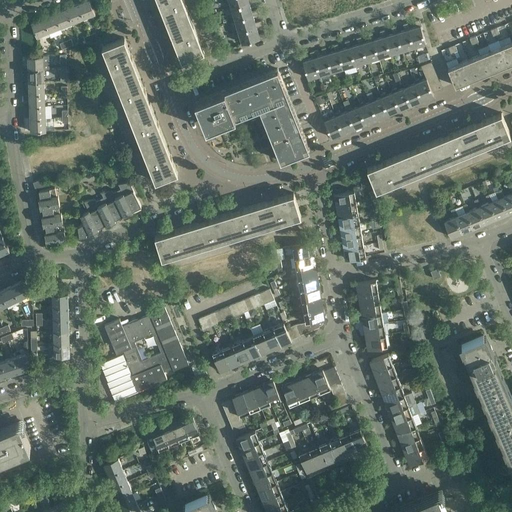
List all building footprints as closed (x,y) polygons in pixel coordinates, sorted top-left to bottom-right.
[(89,0),(85,0),(78,3),(83,18),(95,13),(89,0)] [(183,0),(158,0),(169,26),(191,17),(183,0)] [(249,2),(231,7),(235,19),(253,14),(253,15),(259,13),(257,8),(252,10),(250,3),(249,2)] [(78,3),(66,8),(72,22),(83,18),(78,3)] [(66,8),(54,12),(60,27),(72,22),(66,8)] [(54,12),(43,17),(49,31),(60,27),(54,12)] [(253,14),(235,19),(238,30),(256,25),(256,26),(262,24),(261,20),(255,22),(253,15),(253,14)] [(37,36),(49,31),(43,17),(31,21),(37,36)] [(191,17),(169,26),(182,60),(204,51),(191,17)] [(416,26),(409,28),(408,28),(414,46),(426,43),(420,25),(421,25),(419,19),(415,20),(416,26)] [(404,29),(397,32),(396,32),(402,50),(414,46),(408,28),(409,28),(407,22),(403,24),(404,29)] [(256,25),(238,30),(242,42),(260,37),(260,38),(266,36),(264,31),(258,33),(256,26),(256,25)] [(393,33),(386,35),(385,35),(390,53),(402,50),(396,32),(397,32),(395,26),(391,27),(393,33)] [(381,36),(374,38),(373,39),(379,57),(390,53),(385,35),(386,35),(384,29),(379,31),(381,36)] [(369,40),(362,42),(367,60),(379,57),(373,39),(374,38),(372,33),(368,34),(369,40)] [(358,44),(351,46),(350,46),(355,64),(367,60),(362,42),(361,36),(356,38),(358,44)] [(102,46),(116,80),(138,71),(125,37),(102,46)] [(346,47),(339,49),(338,49),(343,67),(355,64),(350,46),(351,46),(349,40),(344,41),(346,47)] [(499,40),(488,44),(488,45),(490,50),(498,68),(499,67),(507,64),(508,64),(501,46),(499,40)] [(511,42),(511,41),(501,46),(508,64),(510,63),(511,62),(511,42)] [(334,50),(327,52),(326,53),(332,71),(343,67),(338,49),(339,49),(337,43),(333,45),(334,50)] [(488,45),(478,49),(480,54),(487,72),(489,72),(496,69),(498,68),(490,50),(488,45)] [(325,47),(321,48),(323,54),(316,56),(314,56),(320,74),(332,71),(326,53),(327,52),(325,47)] [(314,50),(309,51),(311,57),(303,60),(308,78),(320,74),(314,56),(316,56),(314,50)] [(480,54),(469,59),(477,77),(478,76),(486,73),(487,72),(480,54)] [(37,55),(28,56),(28,68),(44,68),(49,68),(49,55),(43,55),(37,55)] [(457,57),(446,62),(448,67),(454,83),(455,85),(457,85),(465,82),(466,81),(459,63),(457,57)] [(469,59),(459,63),(466,81),(468,80),(475,77),(477,77),(469,59)] [(421,65),(423,70),(434,66),(432,61),(421,65)] [(434,66),(423,70),(425,76),(436,71),(434,66)] [(44,68),(28,68),(29,81),(44,80),(44,68)] [(277,68),(195,101),(206,129),(260,107),(281,160),(310,149),(277,68)] [(138,71),(116,80),(129,113),(151,105),(138,71)] [(436,71),(425,76),(426,78),(427,81),(438,77),(436,71)] [(438,77),(427,81),(430,86),(440,82),(438,77)] [(419,79),(414,80),(422,100),(428,97),(430,100),(435,98),(432,92),(430,86),(427,81),(426,78),(419,80),(419,79)] [(44,80),(29,81),(29,93),(45,93),(44,80)] [(407,83),(403,85),(411,104),(417,102),(418,105),(423,103),(422,100),(414,80),(414,81),(415,82),(408,85),(407,83)] [(440,82),(430,86),(432,92),(442,87),(440,82)] [(396,88),(392,90),(399,109),(406,106),(407,110),(412,108),(411,104),(403,85),(402,85),(403,87),(397,89),(396,88)] [(381,96),(388,114),(395,111),(396,114),(401,112),(399,109),(392,90),(391,90),(392,92),(385,94),(385,92),(380,94),(381,96)] [(45,93),(29,93),(30,106),(45,105),(45,93)] [(323,94),(316,96),(319,104),(326,101),(323,94)] [(374,97),(369,99),(377,118),(383,115),(385,119),(389,117),(388,114),(381,96),(374,99),(374,97)] [(362,102),(358,103),(365,123),(372,120),(374,123),(378,121),(377,118),(369,99),(369,101),(363,103),(362,102)] [(351,106),(346,108),(354,127),(361,125),(362,128),(367,126),(365,123),(358,103),(357,104),(358,106),(352,108),(351,106)] [(45,105),(30,106),(30,118),(46,117),(45,105)] [(151,105),(129,113),(142,147),(165,138),(151,105)] [(340,111),(335,113),(343,132),(349,129),(351,133),(356,131),(354,127),(346,108),(347,110),(340,113),(340,111)] [(328,116),(323,118),(331,137),(338,134),(340,137),(344,136),(343,132),(335,113),(336,115),(329,117),(328,116)] [(501,113),(468,126),(477,148),(510,135),(501,113)] [(46,117),(30,118),(31,131),(46,130),(46,117)] [(468,126),(434,140),(443,162),(477,148),(468,126)] [(165,138),(142,147),(155,181),(178,172),(165,138)] [(434,140),(401,154),(410,176),(443,162),(434,140)] [(401,154),(367,167),(376,189),(410,176),(401,154)] [(43,177),(33,181),(36,188),(45,184),(43,177)] [(121,188),(114,192),(124,214),(125,216),(133,212),(132,210),(142,205),(130,181),(119,183),(119,184),(121,188)] [(511,193),(504,196),(502,197),(508,212),(511,210),(511,184),(508,186),(511,193)] [(41,207),(42,207),(58,204),(60,204),(58,194),(57,195),(55,186),(39,189),(41,197),(39,198),(41,207)] [(337,193),(334,193),(336,204),(356,201),(354,190),(343,192),(343,187),(336,189),(337,193)] [(493,201),(491,202),(497,217),(508,212),(502,197),(504,196),(501,189),(499,190),(495,192),(498,198),(493,200),(493,201)] [(105,198),(97,201),(107,223),(107,224),(116,220),(115,218),(124,214),(114,192),(112,190),(101,192),(102,192),(105,198)] [(293,192),(259,203),(266,226),(301,215),(298,207),(293,192)] [(488,202),(481,205),(481,206),(479,207),(486,222),(497,217),(491,202),(493,201),(493,200),(493,201),(489,194),(486,195),(488,202)] [(81,213),(85,222),(89,231),(90,233),(99,228),(98,227),(107,223),(97,201),(95,198),(84,200),(84,201),(85,201),(89,209),(81,213)] [(477,207),(470,210),(468,211),(474,226),(486,222),(479,207),(481,206),(481,205),(478,198),(474,200),(477,207)] [(356,201),(336,204),(338,215),(358,212),(356,201)] [(259,203),(224,214),(231,236),(266,226),(259,203)] [(465,212),(458,215),(459,215),(456,216),(463,231),(474,226),(468,211),(470,210),(469,210),(466,203),(463,205),(465,212)] [(58,204),(42,207),(44,215),(42,215),(44,224),(45,224),(61,221),(63,221),(61,212),(60,212),(58,204)] [(454,216),(444,221),(451,236),(463,231),(456,216),(459,215),(458,215),(455,208),(451,209),(454,216)] [(358,212),(338,215),(340,226),(360,222),(358,212)] [(224,214),(190,224),(197,247),(231,236),(224,214)] [(61,221),(45,224),(47,232),(45,232),(47,242),(66,238),(64,229),(63,229),(61,221)] [(85,222),(78,225),(80,236),(87,235),(86,233),(89,231),(85,222)] [(360,222),(340,226),(341,236),(362,233),(360,222)] [(155,235),(162,258),(197,247),(190,224),(155,235)] [(362,233),(341,236),(343,248),(364,245),(362,233)] [(2,235),(0,236),(0,254),(9,250),(2,235)] [(292,245),(294,257),(314,253),(312,242),(292,245)] [(118,254),(118,255),(134,293),(124,297),(127,305),(138,301),(139,303),(146,300),(145,298),(170,288),(166,280),(161,282),(145,244),(126,252),(125,251),(118,254)] [(364,245),(343,248),(345,259),(366,255),(364,245)] [(314,253),(294,257),(296,267),(316,264),(314,253)] [(316,264),(296,267),(297,278),(318,275),(316,264)] [(437,267),(430,270),(434,278),(441,275),(437,267)] [(318,275),(297,278),(299,289),(320,285),(318,275)] [(22,279),(11,285),(18,299),(29,294),(22,279)] [(376,279),(356,283),(358,294),(378,291),(376,279)] [(11,285),(0,289),(0,290),(7,304),(18,299),(11,285)] [(320,285),(299,289),(301,300),(322,297),(320,285)] [(270,288),(264,290),(269,301),(274,299),(270,288)] [(264,290),(259,293),(264,303),(269,301),(264,290)] [(378,291),(358,294),(360,305),(380,301),(378,291)] [(68,293),(52,293),(52,306),(68,305),(68,293)] [(259,293),(254,295),(258,306),(264,303),(259,293)] [(254,295),(249,297),(254,307),(258,306),(254,295)] [(249,297),(244,299),(249,310),(254,307),(249,297)] [(322,297),(301,300),(303,310),(323,307),(322,297)] [(244,299),(240,301),(244,312),(249,310),(244,299)] [(240,301),(234,303),(238,314),(244,312),(240,301)] [(380,301),(360,305),(362,316),(382,312),(380,301)] [(234,303),(229,305),(233,316),(238,314),(234,303)] [(68,305),(52,306),(53,318),(69,318),(68,305)] [(165,305),(150,311),(150,312),(150,313),(123,325),(122,325),(120,318),(105,324),(116,353),(124,350),(128,360),(134,374),(132,374),(131,374),(138,389),(167,377),(164,370),(173,367),(174,368),(173,368),(174,369),(189,363),(165,305)] [(229,305),(224,307),(228,318),(233,316),(229,305)] [(224,307),(219,309),(223,320),(228,318),(224,307)] [(323,307),(303,310),(305,322),(301,322),(305,332),(319,326),(319,325),(321,325),(322,324),(323,323),(323,321),(323,318),(323,317),(323,315),(325,315),(323,307)] [(219,309),(214,312),(218,322),(223,320),(219,309)] [(214,312),(209,314),(214,324),(218,322),(214,312)] [(382,312),(362,316),(364,327),(384,323),(389,322),(387,312),(382,312)] [(209,314),(204,316),(208,326),(214,324),(209,314)] [(198,318),(203,328),(203,329),(208,326),(204,316),(198,318)] [(69,318),(53,318),(53,331),(69,330),(69,318)] [(284,322),(273,326),(281,345),(292,340),(291,338),(286,327),(284,322)] [(301,322),(297,323),(301,334),(305,332),(301,322)] [(297,323),(292,325),(296,336),(301,334),(297,323)] [(384,323),(364,327),(365,337),(385,333),(384,323)] [(292,325),(286,327),(291,338),(296,336),(292,325)] [(273,326),(263,330),(271,349),(281,345),(273,326)] [(69,330),(53,331),(54,343),(70,342),(69,330)] [(263,330),(254,334),(261,353),(271,349),(263,330)] [(385,333),(365,337),(367,348),(387,344),(385,333)] [(491,345),(486,333),(461,344),(511,464),(511,396),(499,365),(491,345)] [(1,337),(3,342),(9,340),(6,334),(1,337)] [(254,334),(243,339),(251,358),(261,353),(254,334)] [(243,339),(233,343),(241,362),(251,358),(243,339)] [(70,342),(54,343),(54,355),(70,355),(70,342)] [(233,343),(223,347),(231,366),(241,362),(233,343)] [(231,366),(223,347),(213,352),(220,370),(231,366)] [(26,352),(14,356),(18,371),(31,367),(26,352)] [(123,353),(100,362),(108,381),(107,381),(115,400),(119,399),(138,390),(138,389),(131,374),(132,374),(134,374),(128,360),(126,361),(123,353)] [(388,353),(369,360),(373,370),(392,363),(388,353)] [(14,356),(2,360),(7,375),(18,371),(14,356)] [(392,363),(373,370),(377,382),(396,374),(392,363)] [(334,366),(323,370),(326,375),(337,371),(334,366)] [(323,368),(312,373),(320,392),(331,387),(330,386),(328,380),(326,375),(323,370),(323,368)] [(337,371),(326,375),(328,380),(339,376),(337,371)] [(312,373),(302,377),(310,396),(320,392),(312,373)] [(396,374),(377,382),(381,392),(400,384),(396,374)] [(339,376),(328,380),(330,386),(341,381),(339,376)] [(302,377),(292,381),(300,400),(310,396),(302,377)] [(273,379),(262,384),(270,402),(281,398),(273,379)] [(282,386),(289,404),(300,400),(292,381),(282,386)] [(330,386),(331,387),(332,391),(343,386),(341,381),(330,386)] [(262,384),(252,388),(260,407),(270,402),(262,384)] [(400,384),(381,392),(385,402),(404,395),(400,384)] [(343,386),(332,391),(334,396),(345,391),(343,386)] [(252,388),(242,392),(250,411),(260,407),(252,388)] [(345,391),(334,396),(336,401),(347,396),(345,391)] [(242,392),(232,396),(233,398),(235,403),(237,408),(240,413),(240,415),(250,411),(242,392)] [(404,395),(385,402),(389,412),(408,405),(416,402),(412,392),(404,395)] [(347,396),(336,401),(338,406),(350,402),(347,396)] [(222,402),(224,408),(235,403),(233,398),(222,402)] [(408,405),(389,412),(393,422),(412,415),(418,413),(420,412),(416,402),(408,405)] [(235,403),(224,408),(226,413),(237,408),(235,403)] [(237,408),(226,413),(228,418),(240,413),(237,408)] [(192,413),(182,417),(190,436),(200,432),(192,413)] [(240,413),(228,418),(231,423),(242,418),(240,415),(240,413)] [(412,415),(393,422),(397,433),(416,425),(412,415)] [(182,417),(172,421),(180,440),(190,436),(182,417)] [(242,418),(231,423),(233,428),(244,423),(242,418)] [(0,459),(31,446),(19,419),(0,427),(0,459)] [(172,421),(162,425),(169,445),(180,440),(172,421)] [(244,423),(233,428),(235,433),(246,429),(244,423)] [(162,425),(151,430),(152,431),(159,448),(159,449),(169,445),(162,425)] [(416,425),(397,433),(401,443),(420,436),(416,425)] [(360,426),(350,431),(358,450),(368,445),(360,426)] [(255,429),(237,437),(241,448),(260,440),(255,429)] [(159,448),(152,431),(145,434),(152,451),(159,448)] [(350,431),(340,435),(348,454),(358,450),(350,431)] [(340,435),(329,439),(337,458),(348,454),(340,435)] [(420,436),(401,443),(405,453),(424,446),(420,436)] [(329,439),(319,444),(327,463),(337,458),(329,439)] [(260,440),(241,448),(245,458),(264,450),(260,440)] [(319,444),(309,448),(317,467),(327,463),(319,444)] [(144,446),(138,448),(140,454),(146,452),(144,446)] [(424,446),(405,453),(408,464),(428,456),(424,446)] [(317,467),(309,448),(299,452),(307,471),(317,467)] [(268,461),(264,450),(245,458),(250,469),(268,461)] [(118,457),(103,463),(108,475),(123,469),(118,457)] [(272,470),(268,461),(250,469),(254,478),(272,470)] [(123,469),(108,475),(113,486),(128,480),(123,469)] [(272,470),(254,478),(258,489),(277,481),(272,470)] [(128,480),(113,486),(118,498),(132,491),(128,480)] [(277,481),(258,489),(262,499),(281,491),(277,481)] [(47,483),(42,486),(44,492),(50,489),(47,483)] [(44,492),(42,486),(36,488),(38,494),(44,492)] [(155,489),(157,494),(163,492),(161,486),(155,489)] [(446,511),(437,490),(384,511),(446,511)] [(132,491),(118,498),(123,509),(137,503),(132,491)] [(281,491),(262,499),(266,508),(285,500),(281,491)] [(217,511),(214,505),(212,506),(207,494),(185,503),(189,511),(217,511)] [(19,495),(13,498),(15,504),(21,501),(19,495)] [(0,509),(4,508),(11,505),(8,500),(2,503),(0,503),(0,509)] [(285,500),(266,508),(267,511),(287,511),(290,511),(285,500)] [(66,511),(63,503),(51,508),(52,511),(66,511)] [(141,511),(137,503),(123,509),(123,511),(141,511)]
